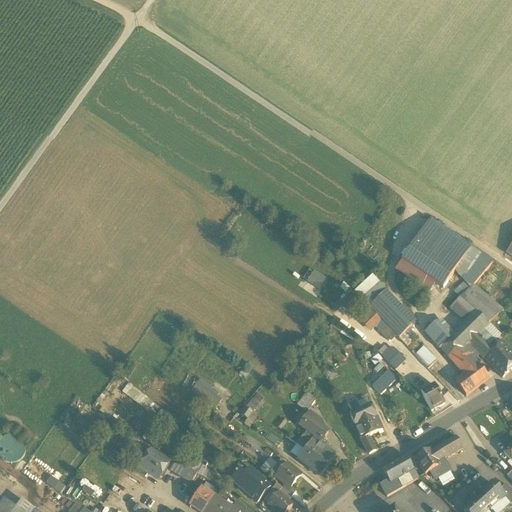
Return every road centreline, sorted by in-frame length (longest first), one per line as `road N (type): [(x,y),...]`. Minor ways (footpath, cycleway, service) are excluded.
road 1 (track): [(137,17),(511,270)]
road 2 (track): [(149,0),(0,207)]
road 3 (tertiary): [(314,511),(358,474),(511,387)]
